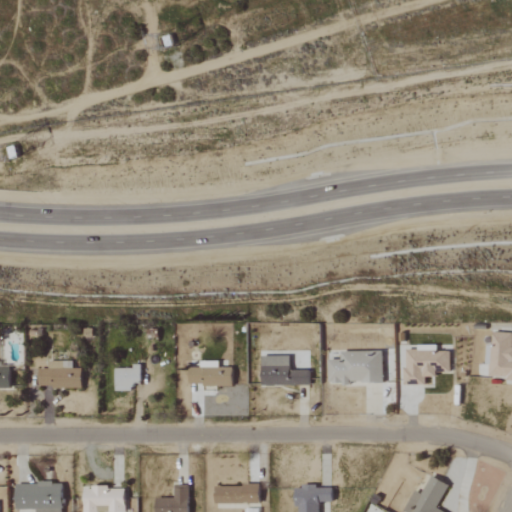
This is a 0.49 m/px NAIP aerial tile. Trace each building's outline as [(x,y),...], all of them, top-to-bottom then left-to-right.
[(489,378),(511,378),(511,332),(490,332),(489,378)] [(449,351),(435,351),(435,345),(415,345),(415,349),(403,349),(404,385),(424,384),(424,377),(435,377),(435,372),(449,372),(449,351)] [(382,383),(382,351),(340,352),(340,359),(327,360),(327,384),(382,383)] [(289,356),(261,356),(260,385),(309,386),(309,370),(289,370),(289,356)] [(81,388),(81,368),(72,368),(72,361),(48,361),(48,368),(37,368),(37,387),(81,388)] [(0,387),(8,388),(9,364),(0,363),(0,387)] [(140,383),(139,367),(113,367),(114,391),(131,391),(131,383),(140,383)] [(231,369),(187,369),(187,385),(231,386),(231,369)] [(401,511),(442,511),(435,508),(447,485),(430,475),(420,494),(413,491),(402,511),(401,511)] [(61,511),(62,483),(15,482),(15,509),(35,510),(34,511),(61,511)] [(187,511),(188,486),(174,485),(173,498),(155,498),(154,511),(187,511)] [(259,503),(259,485),(213,486),(214,504),(259,503)] [(318,511),(318,502),(332,502),(332,488),(315,488),(315,486),(297,486),(296,511),(318,511)] [(124,511),(124,487),(81,488),(81,511),(124,511)]
